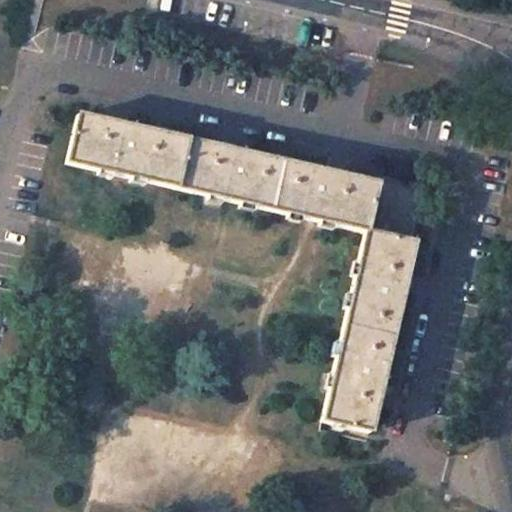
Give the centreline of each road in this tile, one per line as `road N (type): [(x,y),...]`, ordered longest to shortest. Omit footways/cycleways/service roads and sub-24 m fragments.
road 1 (residential): [(347,125),(447,153),(455,170),(448,240),(403,427),(419,450),(511,491)]
road 2 (residential): [(0,197),(24,87),(36,63),(60,56),(347,125)]
road 3 (unclassified): [(511,58),(480,38),(375,8)]
road 4 (residential): [(347,125),(375,8)]
